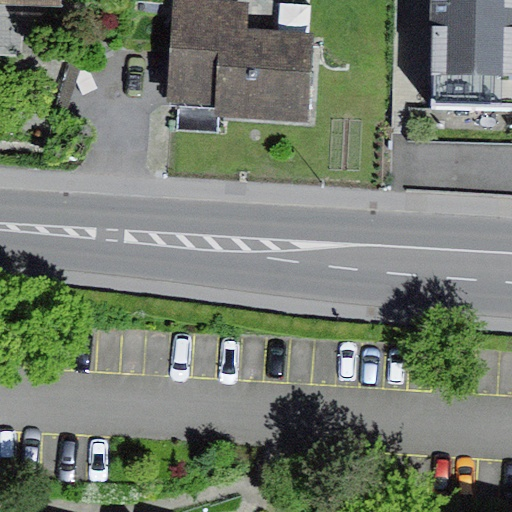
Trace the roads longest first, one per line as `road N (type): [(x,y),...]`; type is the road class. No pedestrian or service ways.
road 1 (primary): [(511,264),(0,225)]
road 2 (residential): [(0,397),(511,427)]
